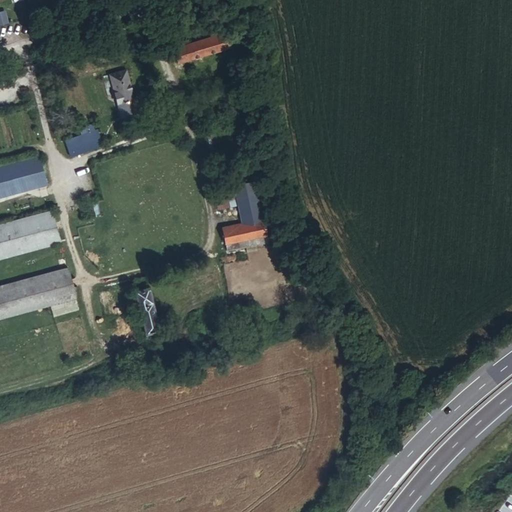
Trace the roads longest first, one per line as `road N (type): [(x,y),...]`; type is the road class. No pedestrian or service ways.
road 1 (trunk): [(511,359),(358,511)]
road 2 (unclassified): [(0,49),(174,0)]
road 3 (trunk): [(396,511),(511,393)]
